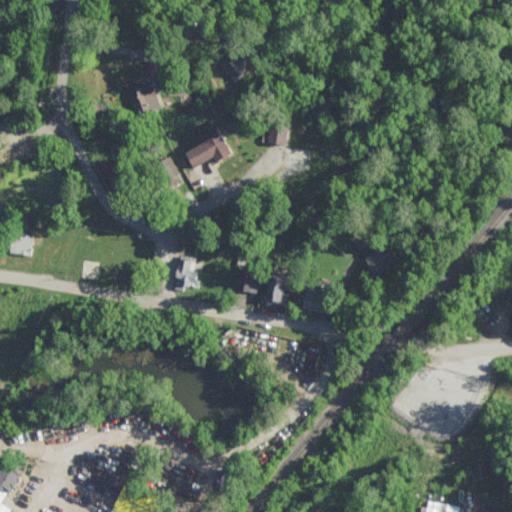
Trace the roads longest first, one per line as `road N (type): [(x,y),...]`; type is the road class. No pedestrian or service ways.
road 1 (residential): [(172,305),(164,239),(89,185),(55,115),(64,0)]
road 2 (residential): [(391,330),(172,305)]
road 3 (residential): [(58,34),(131,51),(167,47),(179,28),(147,0)]
road 4 (residential): [(0,273),(172,305)]
road 5 (residential): [(164,239),(273,157)]
